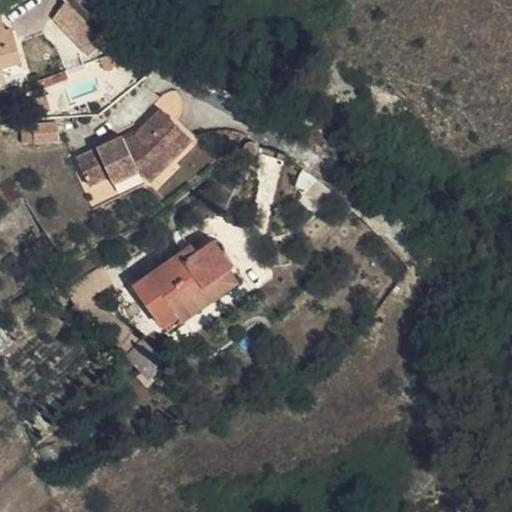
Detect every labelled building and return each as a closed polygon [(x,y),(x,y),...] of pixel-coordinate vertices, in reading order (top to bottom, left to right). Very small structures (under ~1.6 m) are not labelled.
[(66,0),(60,6),(75,22),(90,8),(81,0),(66,0)] [(90,8),(75,22),(96,44),(111,30),(90,8)] [(7,34),(2,22),(0,16),(0,73),(4,72),(0,61),(23,52),(15,30),(7,34)] [(10,18),(2,22),(7,34),(15,30),(10,18)] [(118,43),(108,47),(113,58),(122,54),(118,43)] [(54,65),(57,74),(73,68),(69,59),(54,65)] [(40,70),(43,79),(57,74),(54,65),(40,70)] [(34,83),(43,79),(40,70),(31,73),(34,83)] [(60,98),(53,84),(42,90),(50,104),(60,98)] [(152,147),(156,154),(166,164),(208,120),(177,93),(151,120),(142,126),(138,121),(94,145),(108,171),(128,160),(152,147)] [(48,113),(49,120),(52,120),(73,118),(72,110),(48,113)] [(49,120),(50,131),(75,128),(73,118),(52,120),(49,120)] [(49,120),(38,121),(39,132),(50,131),(49,120)] [(292,155),(274,136),(269,142),(287,161),(292,155)] [(132,167),(156,154),(152,147),(128,160),(132,167)] [(220,225),(206,238),(212,246),(227,233),(220,225)] [(212,246),(206,238),(152,285),(189,328),(205,315),(198,306),(224,284),(231,292),(254,272),(243,259),(246,256),(227,233),(212,246)] [(147,355),(161,342),(150,330),(109,296),(127,281),(116,267),(86,293),(96,306),(94,309),(133,340),(147,355)] [(198,306),(205,315),(231,292),(224,284),(198,306)] [(182,366),(161,342),(147,355),(169,377),(182,366)]
